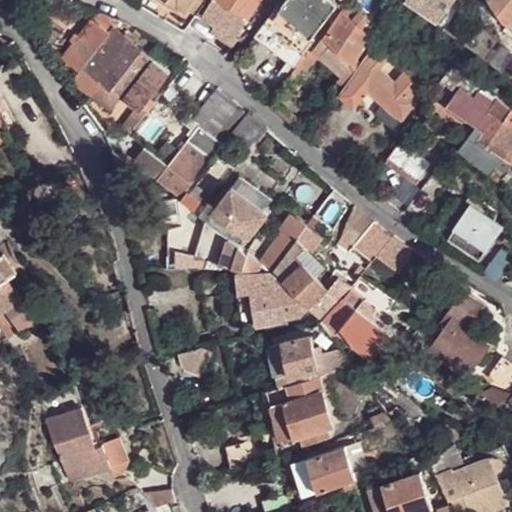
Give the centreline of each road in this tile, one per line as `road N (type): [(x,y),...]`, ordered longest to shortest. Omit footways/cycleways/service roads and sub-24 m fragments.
road 1 (residential): [(199,511),(85,140),(0,7)]
road 2 (residential): [(511,298),(435,255),(202,58),(106,0)]
